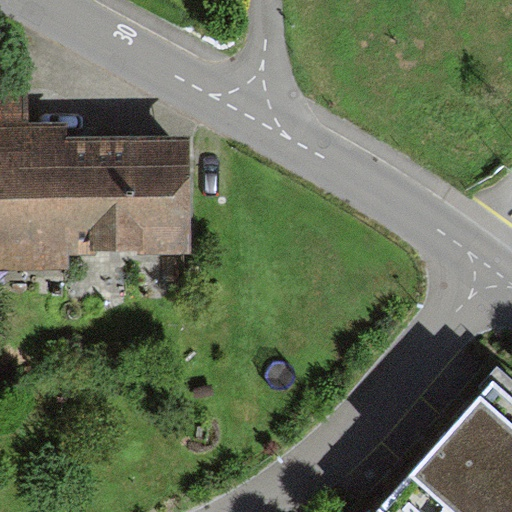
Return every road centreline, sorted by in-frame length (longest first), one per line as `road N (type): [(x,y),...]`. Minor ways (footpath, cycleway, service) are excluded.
road 1 (residential): [(236,511),(308,480),(488,269)]
road 2 (unclassified): [(488,269),(243,109)]
road 3 (unclassified): [(243,109),(50,0)]
